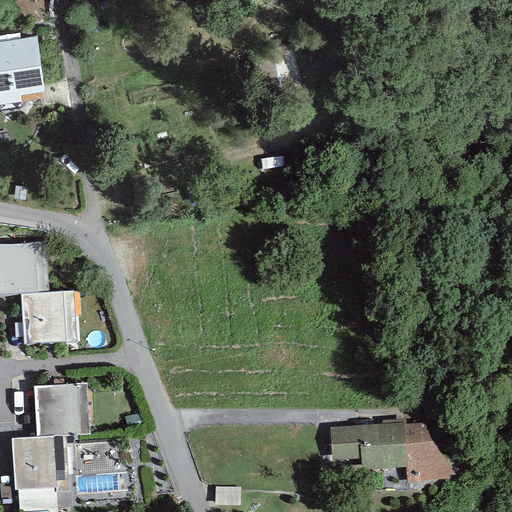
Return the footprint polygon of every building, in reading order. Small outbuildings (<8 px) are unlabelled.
[(0,98),(44,94),(36,38),(0,42),(0,98)] [(43,242),(0,245),(0,299),(22,297),(27,344),(108,336),(103,284),(48,289),(43,242)] [(88,383),(35,387),(39,438),(13,439),(18,511),(57,511),(71,511),(66,437),(92,436),(88,383)] [(422,421),(403,422),(406,465),(407,482),(457,476),(422,421)] [(406,465),(403,422),(330,428),(332,459),(360,457),(360,468),(406,465)]
